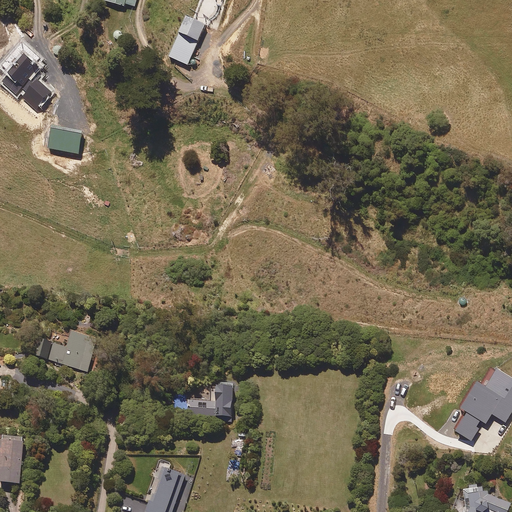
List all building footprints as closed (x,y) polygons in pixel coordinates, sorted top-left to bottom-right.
[(205,23),(185,15),(168,55),(187,63),(205,23)] [(15,77),(13,75),(21,65),(14,60),(25,47),(20,43),(18,45),(0,31),(0,66),(1,68),(0,69),(0,77),(3,80),(6,76),(12,81),(15,77)] [(71,50),(59,37),(47,48),(58,61),(71,50)] [(72,76),(57,63),(51,70),(60,78),(52,87),(57,92),(72,76)] [(30,90),(16,77),(6,88),(20,101),(30,90)] [(45,106),(37,99),(29,108),(37,115),(45,106)] [(100,336),(74,327),(68,344),(58,341),(52,359),(88,370),(100,336)] [(56,337),(41,333),(35,353),(50,357),(56,337)] [(232,384),(215,383),(215,399),(188,399),(188,415),(218,415),(217,421),(231,421),(232,384)] [(26,435),(5,433),(4,440),(0,439),(0,451),(2,452),(0,475),(0,479),(22,481),(26,435)] [(184,474),(161,467),(157,479),(159,480),(153,501),(149,500),(145,511),(146,511),(172,511),(176,501),(184,474)] [(506,511),(510,502),(488,493),(488,491),(483,490),(483,486),(477,486),(478,484),(468,483),(468,488),(462,487),(463,499),(456,496),(450,510),(455,511),(506,511)]
